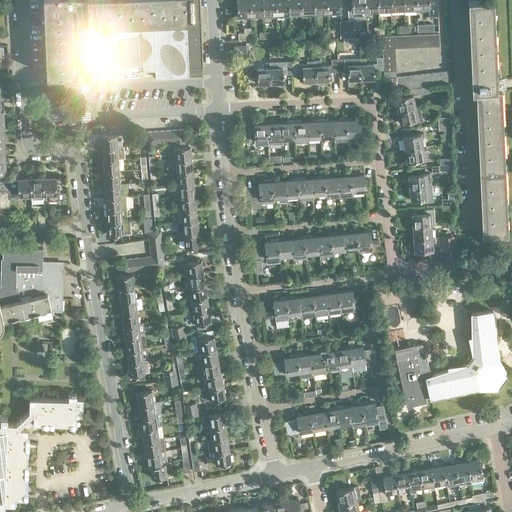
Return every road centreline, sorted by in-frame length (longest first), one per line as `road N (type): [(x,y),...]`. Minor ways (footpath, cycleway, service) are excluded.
road 1 (residential): [(22,0),(27,150),(79,160),(132,504)]
road 2 (residential): [(378,162),(374,102),(218,110)]
road 3 (residential): [(228,233),(384,218)]
road 4 (residential): [(222,174),(378,162)]
road 5 (residential): [(132,504),(276,474)]
road 6 (residential): [(237,293),(364,277)]
road 7 (residential): [(250,354),(374,336)]
road 8 (residential): [(261,409),(383,388)]
